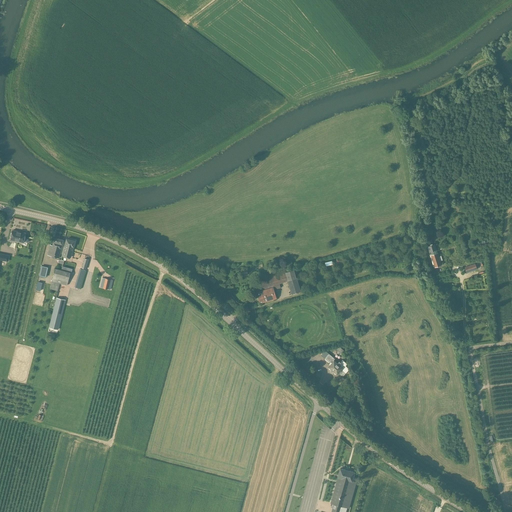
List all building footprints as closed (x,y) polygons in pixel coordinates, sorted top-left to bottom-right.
[(12,230),(10,239),(23,242),(23,241),(27,242),(28,242),(28,240),(28,239),(24,239),(25,233),(12,230)] [(61,248),(63,240),(54,238),(52,246),(50,245),(47,255),(59,258),(61,248)] [(66,239),(62,256),(70,258),(74,241),(66,239)] [(434,267),(442,265),(438,253),(437,253),(436,250),(437,250),(435,244),(432,245),(432,244),(430,244),(430,245),(427,246),(429,252),(430,255),(434,267)] [(475,263),(464,267),(466,272),(477,269),(475,263)] [(45,277),(48,267),(41,265),(38,275),(45,277)] [(52,282),(50,289),(58,291),(59,284),(63,270),(55,268),(51,281),(52,282)] [(75,287),(81,288),(85,269),(79,268),(75,287)] [(293,269),(285,272),(288,280),(296,278),(296,277),(293,269)] [(63,270),(59,284),(67,286),(70,273),(70,272),(63,270)] [(256,291),(273,286),(270,276),(253,281),(256,291)] [(102,277),(100,285),(103,285),(102,288),(105,288),(110,289),(113,280),(102,277)] [(274,290),(273,286),(256,291),(256,292),(260,303),(276,298),(274,290)] [(58,330),(60,322),(65,301),(56,299),(49,328),(58,330)] [(325,351),(321,355),(324,358),(330,363),(328,367),(331,369),(330,370),(333,373),(334,372),(337,375),(338,373),(341,376),(343,376),(345,373),(348,370),(344,367),(346,364),(342,361),(340,362),(339,361),(337,363),(334,360),(335,359),(328,354),(325,351)] [(333,494),(330,503),(333,504),(331,511),(345,511),(347,507),(349,508),(356,482),(352,481),(354,472),(340,468),(338,477),(333,494)]
